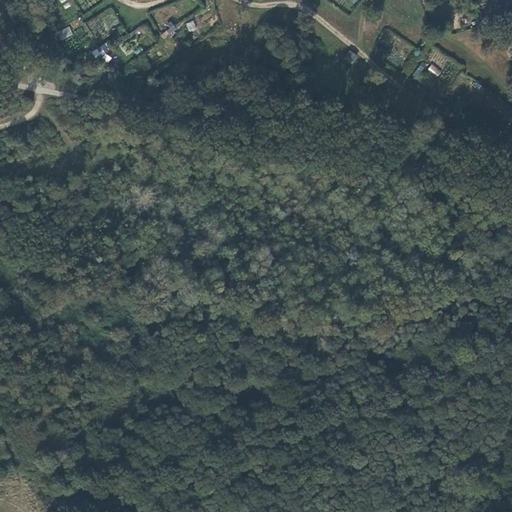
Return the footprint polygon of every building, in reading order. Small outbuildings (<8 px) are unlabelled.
[(168,24),(170,27),(178,22),(172,14),(168,17),(171,21),(168,24)] [(185,23),(189,32),(196,28),(193,20),(185,23)] [(69,26),(56,32),(60,40),(73,35),(69,26)] [(106,43),(108,47),(112,44),(107,36),(98,42),(101,46),(106,43)] [(343,58),(353,65),(357,58),(348,52),(343,58)] [(417,63),(421,65),(426,55),(423,53),(417,63)] [(432,64),(428,69),(437,75),(440,70),(432,64)] [(473,77),(481,83),(483,79),(476,74),(473,77)]
